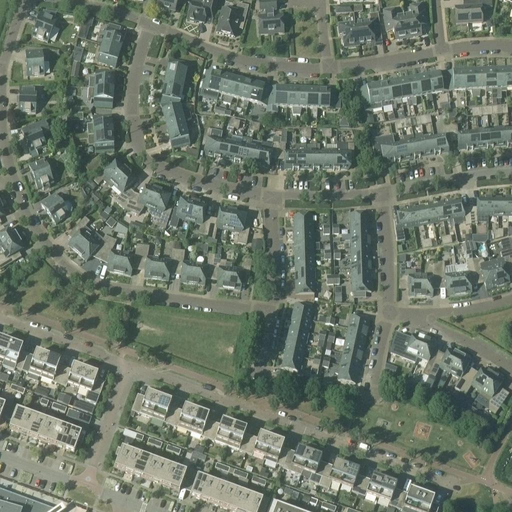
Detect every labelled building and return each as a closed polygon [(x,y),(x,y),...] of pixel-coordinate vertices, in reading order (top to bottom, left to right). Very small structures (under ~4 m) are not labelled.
[(158,0),(157,8),(174,13),(177,0),(158,0)] [(213,15),(216,0),(202,0),(201,6),(191,4),(186,21),(195,23),(196,22),(204,24),(206,13),(213,15)] [(456,25),(482,23),(481,9),(492,8),(491,0),(464,2),(465,8),(455,8),(456,25)] [(273,16),(272,10),(275,10),(275,1),(259,2),(259,11),(264,11),(265,17),(258,18),(259,36),(283,34),(282,16),(273,16)] [(244,24),(248,7),(237,4),(235,14),(222,10),(216,34),(234,38),(238,22),(244,24)] [(404,16),(408,39),(420,36),(419,27),(426,26),(423,12),(422,13),(421,5),(412,7),(410,9),(411,15),(404,16)] [(408,39),(404,16),(396,18),(395,12),(393,11),(383,12),(385,20),(384,20),(386,33),(393,32),(395,41),(408,39)] [(47,44),(57,20),(41,14),(31,37),(47,44)] [(355,25),(358,47),(358,46),(358,45),(373,43),(374,45),(375,45),(376,48),(383,47),(382,38),(380,38),(377,14),(369,16),(370,23),(355,25)] [(89,19),(83,17),(81,25),(87,27),(89,19)] [(358,47),(355,25),(348,26),(347,24),(338,26),(339,35),(342,35),(344,48),(358,47)] [(102,46),(120,52),(125,34),(119,32),(120,28),(108,25),(102,46)] [(115,69),(120,52),(102,46),(96,63),(115,69)] [(27,78),(44,77),(42,51),(25,53),(27,78)] [(165,78),(184,82),(188,64),(169,61),(165,78)] [(480,91),(485,91),(484,71),(474,72),(475,98),(479,98),(480,91)] [(493,98),(496,98),(494,71),(484,71),(485,91),(490,90),(493,98)] [(501,90),(505,90),(505,71),(494,71),(496,98),(499,98),(501,90)] [(88,89),(113,91),(114,73),(95,72),(94,79),(89,78),(88,89)] [(218,95),(223,76),(205,72),(201,90),(218,95)] [(448,92),(465,92),(464,72),(446,73),(448,92)] [(472,99),(475,98),(474,72),(464,72),(465,92),(470,91),(472,99)] [(431,95),(448,92),(446,73),(428,77),(431,95)] [(226,105),(233,79),(223,76),(218,95),(224,96),(223,104),(226,105)] [(432,103),(431,95),(428,77),(418,78),(421,97),(427,96),(429,103),(432,103)] [(183,87),(184,82),(165,78),(163,88),(190,94),(191,91),(183,87)] [(416,98),(421,97),(418,78),(408,80),(412,107),(416,106),(416,98)] [(238,100),(243,82),(233,79),(226,105),(230,106),(233,99),(238,100)] [(409,107),(412,107),(408,80),(397,82),(401,101),(406,100),(409,107)] [(246,110),(248,103),(253,84),(243,82),(238,100),(243,101),(243,109),(246,110)] [(396,102),(401,101),(397,82),(387,84),(392,106),(392,110),(396,110),(396,102)] [(267,108),(270,89),(253,84),(248,103),(267,108)] [(377,86),(381,105),(382,108),(392,106),(387,84),(377,86)] [(363,108),(381,105),(377,86),(360,89),(363,108)] [(189,96),(190,94),(163,88),(160,106),(179,105),(181,96),(189,96)] [(35,115),(36,89),(19,89),(18,114),(35,115)] [(112,109),(113,91),(88,89),(87,104),(91,104),(91,100),(93,100),(93,108),(112,109)] [(286,108),(287,89),(270,89),(267,108),(286,108)] [(296,116),(297,90),(287,89),(286,108),(292,109),(293,116),(296,116)] [(307,109),(307,90),(297,90),(296,116),(299,116),(302,109),(307,109)] [(316,117),(317,110),(318,91),(307,90),(307,109),(312,110),(313,117),(316,117)] [(336,91),(318,91),(317,110),(335,111),(335,106),(337,106),(338,101),(335,101),(336,91)] [(164,123),(191,116),(190,113),(181,113),(179,105),(160,106),(164,123)] [(93,136),(112,134),(111,116),(92,118),(93,136)] [(166,133),(185,128),(184,123),(191,119),(191,116),(164,123),(166,133)] [(368,125),(375,124),(373,116),(366,117),(368,125)] [(340,125),(340,128),(348,128),(346,119),(344,119),(340,125)] [(30,155),(46,148),(42,138),(50,134),(44,121),(20,131),(30,155)] [(372,128),(373,134),(382,131),(381,126),(372,128)] [(469,150),(468,133),(457,134),(456,126),(449,127),(452,143),(457,142),(458,151),(469,150)] [(446,143),(452,143),(449,127),(443,128),(444,135),(433,137),(437,155),(448,153),(446,143)] [(185,128),(166,133),(171,150),(190,146),(185,128)] [(276,139),(277,129),(265,128),(264,137),(276,139)] [(500,148),(510,147),(508,129),(498,130),(500,148)] [(217,158),(220,141),(210,139),(211,131),(205,130),(202,146),(208,147),(206,156),(217,158)] [(490,149),(500,148),(498,130),(488,131),(490,149)] [(479,149),(490,149),(488,131),(478,132),(479,149)] [(469,150),(479,149),(478,132),(468,133),(469,150)] [(112,134),(93,136),(87,136),(88,147),(94,147),(95,154),(114,152),(112,134)] [(427,157),(437,155),(433,137),(423,139),(427,157)] [(277,160),(279,139),(278,139),(275,141),(275,144),(273,143),(271,151),(260,149),(257,166),(268,169),(270,159),(277,160)] [(295,170),(295,153),(284,153),(284,145),(284,140),(282,140),(279,139),(277,160),(284,160),(284,170),(295,170)] [(397,162),(393,145),(383,147),(381,139),(375,140),(378,156),(384,155),(386,164),(397,162)] [(417,158),(427,157),(423,139),(413,141),(417,158)] [(227,160),(230,143),(220,141),(217,158),(227,160)] [(407,160),(417,158),(413,141),(403,143),(407,160)] [(237,162),(240,145),(230,143),(227,160),(237,162)] [(397,162),(407,160),(403,143),(393,145),(397,162)] [(247,164),(250,147),(240,145),(237,162),(247,164)] [(336,153),(336,171),(347,171),(347,161),(353,161),(353,145),(347,145),(347,153),(336,153)] [(257,166),(260,149),(250,147),(247,164),(257,166)] [(305,170),(305,148),(295,147),(295,153),(295,170),(305,170)] [(336,171),(336,153),(336,147),(326,147),(326,153),(326,170),(336,171)] [(315,170),(316,153),(316,148),(305,148),(305,170),(315,170)] [(326,170),(326,153),(316,153),(315,170),(326,170)] [(37,190),(53,184),(44,160),(28,166),(37,190)] [(110,189),(113,186),(127,172),(118,164),(109,173),(104,169),(93,181),(98,185),(102,181),(110,189)] [(124,210),(133,196),(126,190),(136,180),(127,172),(113,186),(122,195),(115,202),(124,210)] [(91,192),(96,187),(89,180),(84,185),(91,192)] [(150,209),(157,191),(146,186),(141,199),(133,196),(124,210),(138,216),(143,210),(144,207),(150,209)] [(157,191),(150,209),(156,212),(152,222),(155,226),(165,230),(171,210),(163,207),(168,195),(157,191)] [(55,226),(69,215),(54,195),(40,205),(55,226)] [(190,222),(195,203),(183,200),(180,213),(174,211),(170,227),(176,229),(178,219),(190,222)] [(488,218),(488,200),(476,200),(476,209),(469,209),(471,225),(476,225),(477,217),(488,218)] [(498,218),(498,200),(488,200),(488,218),(498,218)] [(508,218),(508,200),(498,200),(498,218),(508,218)] [(471,225),(469,209),(462,210),(460,201),(449,203),(453,221),(463,219),(465,226),(471,225)] [(206,237),(210,221),(203,219),(206,206),(195,203),(190,222),(201,226),(198,235),(206,237)] [(454,227),(453,221),(449,203),(439,205),(443,223),(449,221),(450,228),(454,227)] [(433,224),(443,223),(439,205),(429,207),(433,224)] [(423,226),(433,224),(429,207),(419,209),(423,226)] [(228,231),(231,212),(220,209),(217,223),(210,221),(206,237),(206,239),(214,241),(216,229),(228,231)] [(413,228),(423,226),(419,209),(409,211),(413,228)] [(402,230),(413,228),(409,211),(398,213),(400,220),(393,221),(396,240),(396,242),(404,241),(402,230)] [(231,212),(228,231),(239,234),(237,243),(246,245),(249,229),(241,227),(243,214),(231,212)] [(350,230),(368,229),(368,215),(350,216),(350,230)] [(294,232),(312,231),(312,217),(293,217),(294,232)] [(76,254),(91,238),(82,231),(89,223),(84,218),(73,231),(78,235),(68,246),(76,254)] [(117,225),(113,233),(127,236),(127,232),(117,225)] [(137,225),(135,232),(140,234),(143,227),(137,225)] [(0,249),(17,239),(11,229),(0,235),(0,249)] [(350,243),(369,242),(369,229),(368,229),(350,230),(350,243)] [(294,244),(313,244),(312,231),(294,232),(293,232),(294,244)] [(103,254),(110,239),(105,237),(100,246),(91,238),(76,254),(86,262),(96,251),(103,254)] [(17,239),(0,249),(0,250),(3,255),(0,256),(0,270),(14,263),(11,257),(24,249),(17,239)] [(119,275),(123,254),(112,251),(116,242),(110,239),(103,254),(110,257),(107,272),(119,275)] [(176,268),(178,251),(179,242),(174,241),(173,251),(172,250),(170,261),(159,260),(156,280),(168,282),(170,267),(176,268)] [(342,243),(342,250),(350,250),(349,242),(342,243)] [(350,256),(370,255),(369,242),(350,243),(350,256)] [(294,257),(313,256),(313,244),(294,244),(294,257)] [(139,263),(142,246),(136,246),(134,256),(123,254),(119,275),(130,277),(133,262),(139,263)] [(156,280),(159,260),(147,258),(148,247),(142,246),(139,263),(146,264),(144,279),(156,280)] [(212,254),(221,255),(222,247),(213,247),(212,254)] [(192,285),(195,265),(183,263),(184,252),(178,251),(176,268),(182,268),(180,284),(192,285)] [(505,269),(511,267),(511,260),(510,251),(500,253),(503,264),(492,267),(497,287),(509,284),(505,269)] [(341,262),(348,263),(350,256),(342,254),(341,262)] [(212,272),(214,256),(208,255),(206,266),(195,265),(192,285),(204,287),(206,272),(212,272)] [(351,268),(370,268),(370,255),(350,256),(351,268)] [(228,290),(231,269),(226,269),(227,262),(220,262),(221,257),(214,256),(212,272),(218,273),(216,288),(228,290)] [(294,270),(314,269),(313,256),(294,257),(294,270)] [(497,287),(492,267),(486,269),(485,265),(481,259),(472,261),(475,277),(482,276),(486,291),(497,287)] [(231,269),(228,290),(240,292),(242,276),(249,277),(251,261),(244,260),(242,271),(231,269)] [(469,278),(475,277),(472,261),(466,262),(468,273),(456,275),(459,295),(471,294),(469,278)] [(459,295),(456,275),(445,276),(444,263),(437,264),(437,266),(439,282),(445,281),(447,297),(459,295)] [(420,297),(420,277),(408,277),(409,266),(402,265),(402,282),(408,282),(408,297),(420,297)] [(432,282),(439,282),(437,266),(428,266),(426,273),(426,277),(420,277),(420,297),(432,298),(432,282)] [(351,281),(370,280),(370,268),(351,268),(351,281)] [(295,282),(314,282),(314,269),(294,270),(295,282)] [(370,280),(351,281),(352,294),(354,294),(354,299),(366,298),(366,293),(371,293),(370,280)] [(314,282),(295,282),(295,295),(314,295),(314,282)] [(292,318),(310,322),(313,309),(294,305),(292,318)] [(348,329),(366,333),(369,321),(350,317),(348,329)] [(308,333),(310,322),(292,318),(289,329),(308,333)] [(305,346),(308,333),(289,329),(286,342),(305,346)] [(364,346),(366,333),(348,329),(345,342),(364,346)] [(417,360),(424,340),(413,336),(407,350),(399,347),(395,359),(403,362),(406,356),(417,360)] [(0,360),(4,362),(11,343),(0,339),(0,360)] [(429,376),(435,361),(430,359),(435,344),(424,340),(417,360),(428,364),(422,375),(428,378),(429,376)] [(302,359),(305,346),(286,342),(284,355),(302,359)] [(361,358),(364,346),(345,342),(342,354),(361,358)] [(22,371),(27,357),(21,354),(23,348),(11,343),(4,362),(16,366),(15,369),(22,371)] [(449,374),(459,356),(449,350),(441,364),(435,361),(429,376),(434,379),(439,369),(449,374)] [(40,378),(48,357),(36,353),(34,359),(27,357),(22,371),(40,378)] [(358,371),(361,358),(342,354),(340,367),(358,371)] [(299,373),(302,359),(284,355),(281,369),(299,373)] [(460,393),(468,379),(463,375),(470,362),(459,356),(449,374),(460,380),(454,389),(460,393)] [(59,385),(65,370),(58,368),(60,362),(48,357),(40,378),(59,385)] [(79,389),(86,371),(74,367),(71,373),(65,370),(59,385),(66,388),(67,385),(79,389)] [(355,385),(358,371),(340,367),(337,381),(355,385)] [(480,393),(492,376),(482,369),(474,382),(468,379),(460,393),(465,396),(471,387),(480,393)] [(86,371),(79,389),(88,392),(85,401),(96,405),(104,385),(96,382),(98,376),(86,371)] [(492,376),(480,393),(479,396),(488,403),(488,411),(494,416),(504,402),(494,395),(502,383),(492,376)] [(0,385),(0,394),(17,399),(18,394),(6,390),(7,385),(1,383),(0,385)] [(43,390),(41,396),(42,397),(47,399),(49,392),(43,390)] [(69,406),(72,399),(60,394),(57,402),(69,406)] [(152,419),(159,398),(147,394),(145,400),(137,397),(131,412),(152,419)] [(170,426),(176,411),(180,400),(173,398),(172,403),(159,398),(152,419),(170,426)] [(457,399),(453,405),(459,408),(463,403),(457,399)] [(0,420),(1,418),(7,420),(12,404),(6,402),(5,404),(0,402),(0,420)] [(19,434),(26,414),(16,411),(18,407),(12,404),(7,420),(12,422),(9,430),(19,434)] [(189,433),(197,412),(185,407),(182,414),(176,411),(170,426),(189,433)] [(471,408),(467,413),(472,417),(476,411),(471,408)] [(208,440),(213,425),(207,423),(209,416),(197,412),(189,433),(208,440)] [(28,437),(35,418),(26,414),(19,434),(28,437)] [(37,441),(44,421),(35,418),(28,437),(37,441)] [(46,444),(53,424),(44,421),(37,441),(46,444)] [(227,447),(234,426),(222,421),(220,428),(213,425),(208,440),(227,447)] [(55,447),(62,428),(53,424),(46,444),(55,447)] [(245,454),(251,439),(244,437),(247,430),(234,426),(227,447),(245,454)] [(65,451),(72,431),(62,428),(55,447),(65,451)] [(72,431),(65,451),(74,454),(78,443),(82,444),(85,437),(81,435),(82,432),(73,428),(72,431)] [(135,440),(137,435),(125,430),(123,435),(135,440)] [(265,458),(272,440),(260,435),(257,441),(251,439),(245,454),(252,456),(253,453),(265,458)] [(280,474),(283,468),(288,453),(282,450),(284,444),(272,440),(265,458),(277,462),(276,465),(277,466),(275,472),(280,474)] [(130,455),(131,453),(122,450),(121,450),(118,449),(115,456),(119,458),(114,469),(124,472),(130,455)] [(303,472),(309,453),(297,449),(295,455),(288,453),(283,468),(301,475),(303,472)] [(133,476),(140,456),(131,453),(130,455),(124,472),(133,476)] [(320,481),(326,467),(319,464),(321,458),(309,453),(303,472),(311,475),(308,483),(318,487),(320,481)] [(149,461),(149,460),(140,456),(133,476),(142,479),(149,461)] [(151,483),(159,463),(149,460),(149,461),(142,479),(151,483)] [(168,468),(168,467),(159,463),(151,483),(161,486),(168,468)] [(340,485),(347,467),(335,463),(332,469),(326,467),(320,481),(320,482),(318,487),(328,490),(331,482),(340,485)] [(170,489),(177,470),(168,467),(168,468),(161,486),(170,489)] [(358,495),(363,481),(357,478),(359,472),(347,467),(340,485),(352,490),(351,493),(358,495)] [(262,469),(259,477),(267,480),(268,476),(265,474),(266,471),(262,469)] [(186,491),(193,472),(188,470),(186,473),(177,470),(170,489),(179,493),(181,489),(186,491)] [(200,500),(207,481),(198,477),(199,474),(193,472),(186,491),(192,493),(191,497),(200,500)] [(370,483),(363,481),(358,495),(364,497),(365,495),(378,499),(384,481),(372,477),(370,483)] [(209,504),(217,484),(207,481),(200,500),(209,504)] [(395,509),(401,494),(394,492),(396,486),(384,481),(378,499),(390,504),(389,507),(395,509)] [(218,507),(226,488),(217,484),(209,504),(218,507)] [(227,511),(235,491),(226,488),(218,507),(227,511)] [(54,511),(56,511),(0,490),(0,511),(54,511)] [(415,511),(422,495),(410,490),(407,497),(401,494),(395,509),(402,511),(403,509),(410,511),(415,511)] [(231,511),(237,511),(244,494),(235,491),(227,511),(231,511)] [(247,511),(253,498),(244,494),(237,511),(247,511)] [(422,495),(415,511),(436,511),(438,508),(432,506),(434,499),(422,495)] [(253,498),(247,511),(264,511),(269,500),(263,498),(262,501),(253,498)] [(284,511),(285,510),(280,508),(282,504),(272,501),(268,511),(284,511)]
